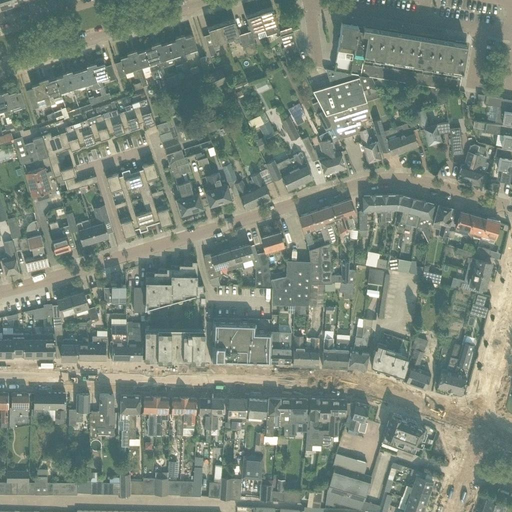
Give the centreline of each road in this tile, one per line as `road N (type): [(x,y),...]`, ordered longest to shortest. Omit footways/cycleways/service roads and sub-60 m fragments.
road 1 (tertiary): [(0,377),(332,383),(442,415)]
road 2 (residential): [(125,258),(366,182)]
road 3 (residential): [(0,66),(207,0)]
road 4 (residential): [(511,215),(416,181),(366,182)]
road 5 (residential): [(0,292),(125,258)]
